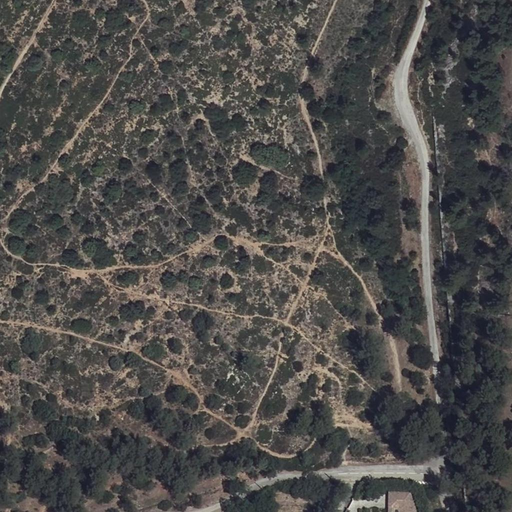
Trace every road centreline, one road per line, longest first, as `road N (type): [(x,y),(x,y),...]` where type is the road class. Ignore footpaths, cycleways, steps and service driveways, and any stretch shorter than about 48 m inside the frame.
road 1 (residential): [(440,474),(444,395),(415,136),(397,78),(425,0)]
road 2 (tertiary): [(218,511),(259,480),(354,473)]
